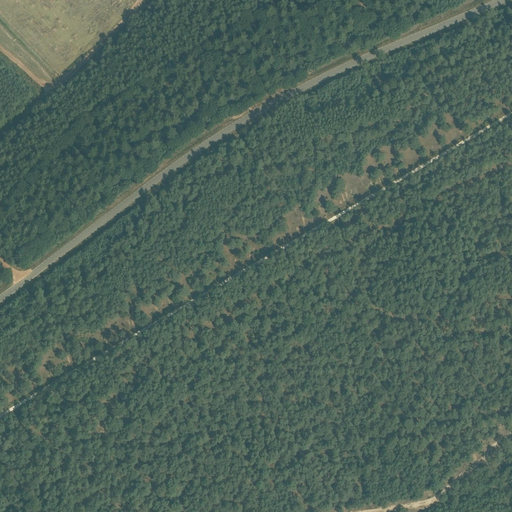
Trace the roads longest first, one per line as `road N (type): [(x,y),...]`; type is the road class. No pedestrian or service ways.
road 1 (unclassified): [(0,416),(511,113)]
road 2 (track): [(139,0),(58,85),(38,81),(0,48)]
road 3 (track): [(362,511),(427,504),(511,433)]
